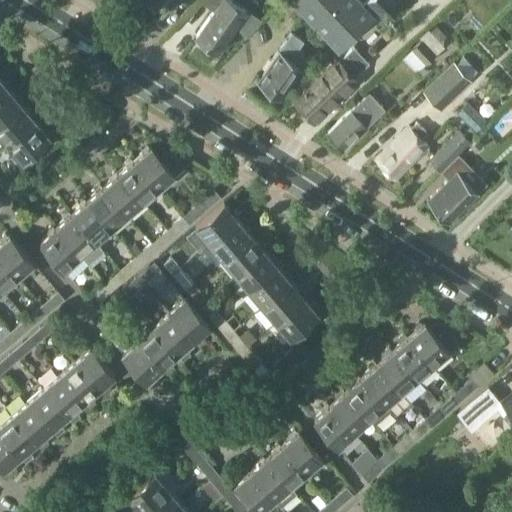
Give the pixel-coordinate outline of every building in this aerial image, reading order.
[(202,41),(199,44),(210,52),(212,48),(214,50),(232,24),(245,33),(257,20),(229,0),(220,0),(214,10),(212,9),(193,35),(202,41)] [(365,1),(362,4),(358,0),(290,0),(338,48),(375,12),(365,1)] [(366,0),(365,1),(375,12),(382,19),(400,2),(399,0),(398,0),(366,0)] [(416,73),(425,64),(445,46),(439,40),(431,31),(411,48),(402,57),(413,70),(416,73)] [(270,62),(257,80),(278,96),(299,68),(303,62),(302,53),(296,49),(302,42),(290,33),(277,51),(276,51),(269,61),(270,62)] [(368,63),(353,47),(330,68),(331,69),(323,75),(295,99),(302,106),(298,110),(307,119),(310,115),(312,118),(339,93),(337,90),(351,77),(352,78),(368,63)] [(453,60),(421,90),(439,110),(472,80),(470,77),(477,70),(464,56),(456,63),(453,60)] [(0,75),(0,94),(7,88),(9,87),(9,86),(10,85),(5,79),(4,80),(0,75)] [(0,120),(20,104),(22,102),(22,101),(24,100),(19,94),(17,96),(9,87),(7,88),(0,94),(0,120)] [(382,107),(368,92),(326,130),(342,147),(365,125),(364,123),(382,107)] [(0,137),(5,143),(33,119),(36,117),(35,116),(36,115),(32,110),(31,112),(22,102),(20,104),(0,120),(0,137)] [(36,117),(33,119),(5,143),(18,159),(24,166),(24,165),(26,168),(42,154),(37,147),(51,135),(49,133),(51,132),(45,126),(44,127),(36,117)] [(394,177),(395,178),(428,146),(420,137),(426,131),(425,130),(416,122),(410,128),(409,126),(408,127),(375,159),(394,177)] [(441,169),(476,135),(470,129),(466,132),(465,133),(460,128),(454,134),(430,158),(441,169)] [(176,173),(184,166),(185,166),(170,149),(162,156),(151,143),(150,145),(149,145),(148,144),(148,143),(142,148),(142,149),(143,150),(133,158),(159,188),(161,186),(174,175),(176,173)] [(448,179),(427,200),(448,221),(479,191),(488,182),(459,153),(441,171),(448,179)] [(117,172),(118,173),(143,202),(159,188),(133,158),(133,159),(132,158),(131,157),(126,162),(127,164),(117,172)] [(117,172),(116,171),(116,170),(109,176),(110,177),(111,178),(102,185),(127,215),(143,202),(118,173),(117,172)] [(95,189),(96,190),(86,198),(111,229),(127,215),(102,185),(101,186),(100,185),(100,184),(94,188),(95,189)] [(86,198),(83,201),(83,200),(82,199),(77,203),(78,204),(79,205),(70,212),(95,242),(111,229),(86,198)] [(238,216),(237,215),(238,214),(234,209),(232,210),(224,200),(223,201),(194,226),(207,242),(238,216)] [(199,202),(182,216),(189,224),(206,210),(199,202)] [(70,212),(69,211),(69,210),(67,212),(64,215),(64,216),(65,216),(55,225),(79,254),(80,255),(81,254),(86,260),(88,263),(97,255),(103,250),(95,242),(70,212)] [(182,216),(166,229),(173,237),(189,224),(182,216)] [(246,226),(238,216),(207,242),(221,258),(251,232),(250,231),(252,230),(248,224),(246,226)] [(39,238),(64,269),(65,268),(80,255),(79,254),(55,225),(54,225),(53,224),(48,228),(48,229),(49,230),(39,238)] [(166,229),(150,242),(157,250),(173,237),(166,229)] [(6,235),(4,233),(0,236),(0,256),(17,276),(33,263),(34,262),(8,232),(6,235)] [(266,245),(261,240),(259,241),(251,232),(221,258),(234,273),(264,247),(266,245)] [(150,242),(134,255),(141,264),(157,250),(150,242)] [(277,263),(279,261),(274,255),(272,257),(264,247),(234,273),(247,289),(277,263)] [(134,255),(118,269),(125,277),(141,264),(134,255)] [(0,256),(0,288),(1,290),(17,276),(0,256)] [(172,272),(179,266),(170,256),(163,262),(172,272)] [(291,279),(290,278),(292,276),(288,272),(286,273),(277,263),(247,289),(260,304),(291,279)] [(135,274),(142,282),(154,272),(147,264),(135,274)] [(179,266),(172,272),(185,288),(193,281),(179,266)] [(118,269),(103,281),(110,290),(125,277),(118,269)] [(135,274),(120,287),(127,296),(142,282),(135,274)] [(304,294),(306,293),(300,286),(299,288),(291,279),(260,304),(274,320),(304,294)] [(110,290),(103,281),(92,290),(99,298),(110,290)] [(193,281),(185,288),(198,303),(206,297),(193,281)] [(127,296),(120,287),(104,301),(112,309),(127,296)] [(57,290),(56,290),(41,304),(48,312),(50,310),(55,306),(63,298),(64,298),(57,290)] [(287,336),(289,338),(319,312),(317,309),(319,308),(314,303),(312,304),(304,294),(274,320),(287,336)] [(183,295),(166,310),(190,338),(196,345),(203,339),(198,332),(208,324),(183,295)] [(219,312),(206,297),(198,303),(212,319),(219,312)] [(112,309),(104,301),(89,314),(96,322),(112,309)] [(41,304),(25,318),(32,325),(48,312),(41,304)] [(190,338),(166,310),(150,323),(175,351),(180,358),(188,351),(183,345),(190,338)] [(233,328),(219,312),(212,319),(225,334),(233,328)] [(53,314),(42,324),(49,332),(60,322),(53,314)] [(450,350),(459,342),(438,317),(437,318),(429,326),(428,325),(424,320),(423,321),(421,323),(420,321),(415,325),(415,326),(416,327),(406,335),(431,364),(432,366),(432,365),(450,350)] [(32,325),(25,318),(9,331),(16,339),(32,325)] [(150,323),(135,336),(160,365),(165,371),(172,365),(168,358),(175,351),(150,323)] [(42,324),(26,337),(33,345),(49,332),(42,324)] [(246,343),(233,328),(225,334),(238,350),(246,343)] [(16,339),(9,331),(0,339),(0,341),(6,348),(16,339)] [(405,334),(390,347),(416,377),(431,364),(406,335),(405,334)] [(160,365),(135,336),(119,349),(150,385),(156,379),(152,371),(160,365)] [(33,345),(26,337),(10,351),(17,359),(33,345)] [(71,358),(96,387),(102,394),(109,387),(104,381),(113,373),(88,343),(71,358)] [(246,343),(238,350),(254,367),(261,361),(246,343)] [(389,348),(387,346),(380,352),(382,354),(383,355),(375,362),(401,392),(402,390),(417,378),(416,377),(391,348),(390,349),(389,348)] [(17,359),(10,351),(0,359),(0,370),(1,372),(17,359)] [(71,358),(55,371),(81,400),(86,407),(93,401),(88,394),(96,387),(71,358)] [(385,405),(401,392),(375,362),(374,363),(373,361),(367,366),(368,367),(359,375),(385,405)] [(81,400),(55,371),(39,385),(64,414),(69,420),(76,414),(72,407),(81,400)] [(385,405),(359,375),(358,376),(357,375),(356,374),(349,380),(350,381),(351,382),(343,388),(369,419),(370,418),(375,423),(390,411),(385,405)] [(471,377),(454,391),(460,399),(478,384),(471,377)] [(39,385),(23,398),(48,427),(54,434),(62,427),(57,420),(64,414),(39,385)] [(511,392),(500,402),(487,385),(456,411),(470,428),(497,406),(511,424),(511,392)] [(343,388),(343,387),(342,387),(334,393),(335,394),(336,395),(328,402),(353,432),(369,419),(343,388)] [(460,399),(454,391),(439,404),(445,412),(460,399)] [(48,427),(23,398),(8,412),(33,441),(38,447),(46,440),(40,434),(48,427)] [(338,445),(353,432),(328,402),(327,403),(326,402),(325,401),(319,406),(320,407),(320,408),(312,415),(337,444),(338,445)] [(439,404),(423,418),(429,426),(445,412),(439,404)] [(33,441),(8,412),(0,418),(0,432),(17,454),(23,460),(30,453),(25,447),(33,441)] [(423,418),(407,431),(413,439),(429,426),(423,418)] [(295,430),(295,429),(294,428),(287,433),(288,435),(289,435),(281,442),(306,473),(324,458),(298,427),(297,429),(295,430)] [(407,431),(391,445),(397,452),(413,439),(407,431)] [(17,454),(0,432),(0,465),(7,474),(14,468),(10,461),(17,454)] [(203,455),(190,440),(182,447),(194,462),(203,455)] [(265,455),(291,486),(306,473),(281,442),(279,443),(278,443),(277,441),(272,446),(273,447),(274,448),(265,455)] [(496,474),(511,460),(511,443),(487,464),(496,474)] [(397,452),(391,445),(375,458),(382,466),(397,452)] [(375,458),(366,447),(351,459),(368,479),(383,467),(382,466),(375,458)] [(257,461),(257,462),(249,468),(275,499),(277,498),(283,505),(297,493),(291,486),(265,455),(264,456),(263,456),(262,454),(255,460),(257,461)] [(216,471),(203,455),(194,462),(208,478),(216,471)] [(247,469),(246,468),(240,473),(241,474),(242,475),(233,482),(257,511),(259,511),(275,499),(249,468),(248,470),(247,469)] [(126,496),(119,502),(126,509),(133,504),(139,511),(168,487),(155,471),(125,495),(126,496)] [(230,487),(216,471),(208,478),(221,494),(230,487)] [(346,485),(329,500),(336,508),(352,494),(346,485)] [(139,511),(138,511),(169,511),(181,502),(168,487),(139,511)] [(242,502),(230,487),(221,494),(234,508),(242,502)] [(422,511),(430,505),(423,497),(411,508),(414,511),(422,511)] [(331,511),(336,508),(329,500),(314,511),(331,511)] [(169,511),(189,511),(181,502),(169,511)] [(251,511),(242,502),(234,508),(237,511),(251,511)]
